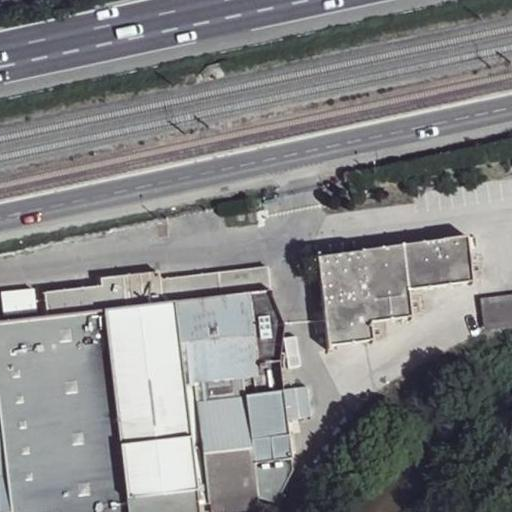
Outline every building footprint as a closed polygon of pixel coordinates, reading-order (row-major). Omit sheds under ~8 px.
[(318,277),(326,347),(372,341),(370,322),(411,317),(407,290),(472,282),(467,239),(399,247),(402,267),(318,277)] [(399,247),(315,258),(318,277),(402,267),(399,247)] [(0,511),(197,511),(196,505),(207,504),(257,497),(276,504),(291,472),(290,460),(277,363),(282,327),(263,327),(270,292),(266,268),(216,273),(217,283),(206,285),(204,275),(43,293),(46,317),(0,322),(0,511)] [(216,273),(204,275),(206,285),(217,283),(216,273)] [(270,292),(263,327),(282,327),(270,292)] [(511,294),(479,299),(483,330),(511,326),(511,294)] [(257,497),(207,504),(207,511),(255,511),(258,511),(257,497)]
